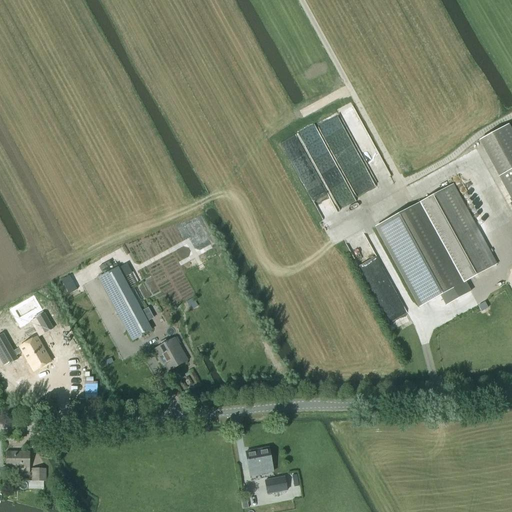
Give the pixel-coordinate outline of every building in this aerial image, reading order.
[(511,132),(508,125),(481,139),(511,195),(511,132)] [(497,264),(453,184),(376,226),(420,306),(440,295),(445,305),(470,292),(465,282),(497,264)] [(131,341),(151,330),(117,268),(98,279),(131,341)] [(43,314),(30,322),(39,337),(52,329),(43,314)] [(0,359),(3,365),(8,363),(9,364),(17,359),(15,356),(22,352),(33,372),(50,362),(36,337),(19,347),(20,348),(13,352),(3,334),(0,335),(0,359)] [(161,345),(154,349),(158,357),(162,364),(166,372),(176,367),(187,360),(178,344),(179,343),(176,337),(166,342),(165,340),(160,343),(161,345)] [(263,473),(272,472),(268,448),(246,452),(249,469),(262,466),(263,473)] [(29,472),(29,452),(6,452),(6,467),(19,467),(19,472),(29,472)] [(45,481),(45,469),(32,469),(32,481),(45,481)] [(287,491),(285,476),(264,480),(267,495),(287,491)]
